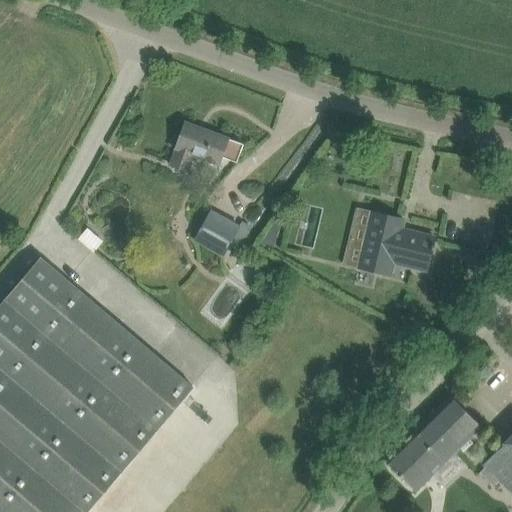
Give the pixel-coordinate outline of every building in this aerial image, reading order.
[(222,157),(237,163),(243,145),(186,124),(170,165),(188,172),(195,155),(219,164),(222,157)] [(212,210),(196,240),(223,255),(239,226),(212,210)] [(358,268),(391,276),(394,263),(427,271),(435,238),(410,232),(409,234),(402,232),(404,220),(371,212),(358,268)] [(273,223),(267,234),(277,236),(279,225),(273,223)] [(0,511),(88,511),(123,471),(194,388),(41,258),(0,305),(0,511)] [(415,492),(433,476),(444,488),(467,465),(456,453),(482,427),(451,396),(385,461),(415,492)] [(511,493),(511,436),(484,465),(486,467),(481,473),(494,486),(499,481),(511,493)]
